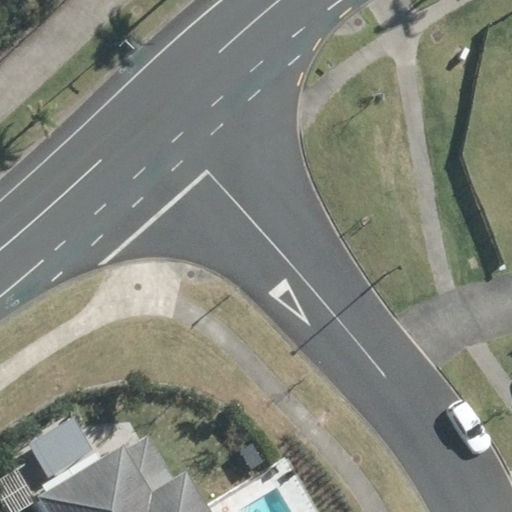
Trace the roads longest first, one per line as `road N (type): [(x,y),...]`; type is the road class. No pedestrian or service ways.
road 1 (residential): [(486,511),(453,434),(169,74)]
road 2 (tertiary): [(169,74),(0,216)]
road 3 (tertiary): [(274,0),(169,74)]
